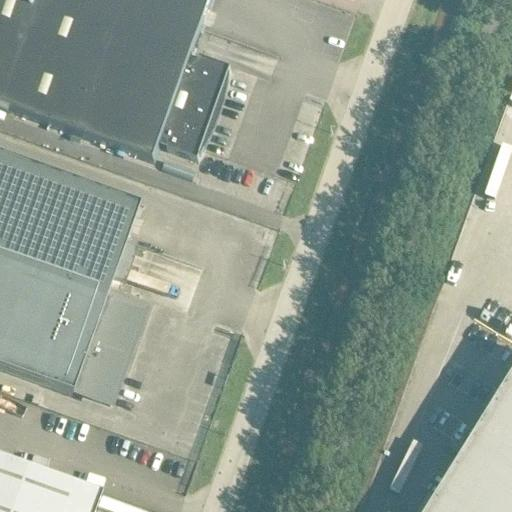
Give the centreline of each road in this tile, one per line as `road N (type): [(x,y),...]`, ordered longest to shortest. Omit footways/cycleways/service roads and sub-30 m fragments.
road 1 (unclassified): [(221,511),(405,0)]
road 2 (unknown): [(396,511),(477,258),(511,223)]
road 3 (unknown): [(218,511),(0,419)]
road 4 (unknown): [(370,96),(246,0)]
